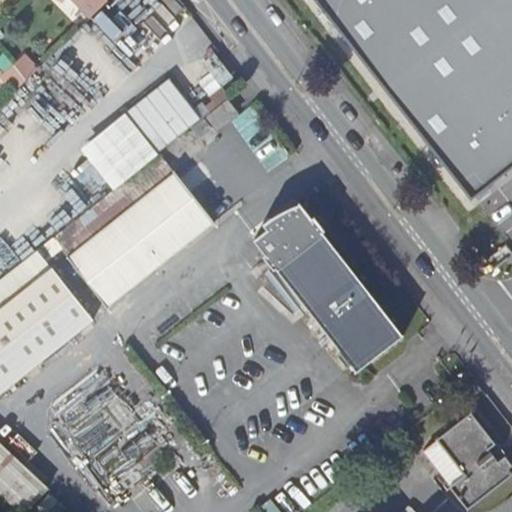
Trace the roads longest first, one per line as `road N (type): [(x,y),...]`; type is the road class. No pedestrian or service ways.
road 1 (unclassified): [(235,0),(511,359)]
road 2 (unknown): [(309,341),(368,414),(280,492)]
road 3 (unknown): [(139,309),(224,242),(269,292)]
road 4 (unknown): [(19,428),(139,309)]
road 5 (unknown): [(113,511),(19,428)]
